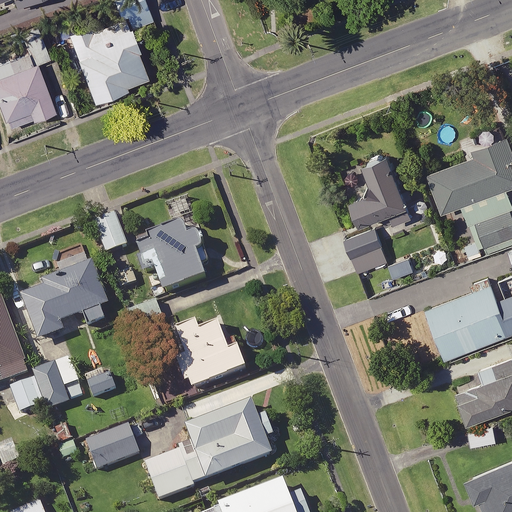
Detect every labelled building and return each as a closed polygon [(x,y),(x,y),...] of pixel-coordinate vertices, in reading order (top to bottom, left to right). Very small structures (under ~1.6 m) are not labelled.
[(149,79),(127,15),(99,25),(72,34),(96,103),(129,91),(128,87),(149,79)] [(57,111),(40,64),(0,78),(0,96),(11,128),(57,111)] [(511,234),(511,149),(506,133),(471,146),(475,157),(431,174),(445,212),(465,205),(480,246),(511,234)] [(412,217),(390,158),(369,167),(379,193),(356,202),(365,225),(390,216),(393,224),(412,217)] [(130,247),(117,215),(95,224),(108,256),(130,247)] [(156,290),(163,287),(165,295),(206,281),(202,268),(210,265),(196,225),(151,240),(153,245),(139,249),(143,261),(139,263),(143,277),(148,275),(150,274),(156,290)] [(389,260),(379,230),(349,240),(359,271),(389,260)] [(116,316),(92,266),(22,299),(43,344),(64,334),(60,326),(84,315),(90,328),(116,316)] [(511,334),(511,295),(500,300),(495,284),(429,309),(447,358),(511,334)] [(0,384),(29,375),(3,301),(0,301),(0,384)] [(179,360),(188,384),(191,383),(194,391),(248,373),(237,341),(229,344),(222,325),(200,332),(197,323),(179,330),(188,358),(179,360)] [(66,393),(57,366),(37,373),(50,411),(85,398),(81,387),(66,393)] [(119,389),(112,369),(89,378),(96,398),(119,389)] [(511,375),(485,385),(459,395),(469,424),(511,408),(511,375)] [(43,409),(35,380),(12,387),(21,415),(43,409)] [(266,413),(259,416),(254,404),(188,429),(195,447),(147,466),(161,501),(275,458),(268,440),(275,437),(266,413)] [(498,442),(495,425),(470,430),(473,446),(498,442)] [(141,455),(130,426),(89,441),(100,470),(141,455)] [(511,511),(511,465),(467,484),(476,507),(478,506),(480,511),(511,511)] [(309,511),(303,494),(291,498),(286,484),(216,509),(217,511),(309,511)] [(45,511),(42,503),(18,511),(45,511)]
